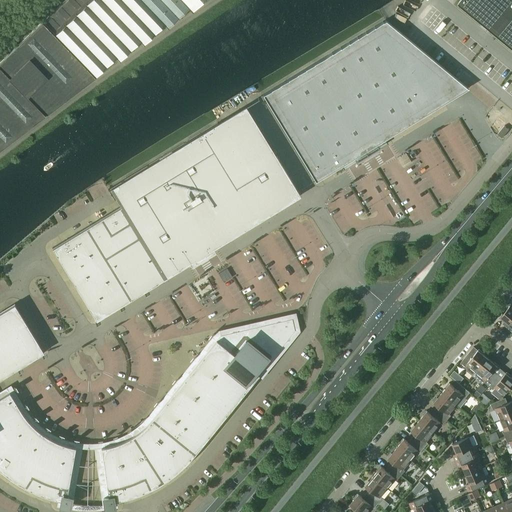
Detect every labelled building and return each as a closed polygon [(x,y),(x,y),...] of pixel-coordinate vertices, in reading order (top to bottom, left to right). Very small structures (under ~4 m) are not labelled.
[(66,0),(0,64),(0,148),(102,70),(104,72),(120,60),(140,41),(143,44),(164,24),(168,27),(188,8),(192,11),(203,0),(66,0)] [(511,46),(511,0),(460,0),(458,2),(511,46)] [(383,22),(382,22),(263,95),(315,181),(341,165),(344,170),(380,148),(387,144),(384,139),(468,88),(467,88),(457,80),(404,36),(385,20),(383,22)] [(277,156),(246,103),(217,123),(235,152),(277,156)] [(496,133),(503,125),(503,124),(499,120),(492,129),(496,133)] [(300,196),(298,192),(277,156),(235,152),(217,123),(138,171),(110,188),(121,206),(114,211),(158,283),(300,196)] [(503,137),(509,130),(509,129),(505,125),(498,134),(503,137)] [(451,166),(443,169),(449,181),(456,178),(451,166)] [(114,211),(89,225),(133,298),(158,283),(114,211)] [(133,298),(89,225),(52,248),(58,257),(64,253),(71,265),(65,269),(96,320),(133,298)] [(71,265),(64,253),(58,257),(65,269),(71,265)] [(47,294),(64,317),(71,312),(54,289),(47,294)] [(511,331),(511,329),(511,299),(510,298),(500,311),(504,314),(501,317),(505,320),(502,323),(506,327),(511,331)] [(0,378),(44,352),(14,304),(0,312),(0,378)] [(295,330),(292,318),(220,335),(217,339),(259,374),(259,375),(295,330)] [(259,374),(217,339),(189,373),(231,408),(259,374)] [(476,373),(489,357),(479,349),(475,354),(471,350),(461,363),(466,368),(468,371),(474,376),(476,373)] [(498,365),(489,357),(476,373),(474,376),(482,383),(484,382),(489,386),(497,375),(493,372),(498,365)] [(501,379),(497,375),(489,386),(493,390),(495,388),(504,396),(511,385),(511,376),(507,372),(501,379)] [(204,441),(231,408),(189,373),(162,406),(204,441)] [(449,383),(441,393),(456,405),(464,396),(466,397),(470,392),(460,384),(456,388),(449,383)] [(11,396),(9,392),(0,397),(0,469),(1,470),(38,430),(37,429),(34,426),(30,422),(27,419),(24,415),(22,411),(19,408),(16,404),(14,400),(11,396)] [(449,414),(456,405),(441,393),(433,402),(440,407),(437,412),(447,420),(451,415),(449,414)] [(511,401),(505,404),(503,399),(491,404),(493,410),(495,409),(500,420),(511,414),(511,401)] [(484,404),(480,401),(474,409),(477,412),(484,404)] [(204,441),(162,406),(152,418),(150,421),(148,423),(146,425),(143,427),(141,429),(174,473),(177,471),(181,468),(183,465),(186,462),(189,460),(193,455),(204,441)] [(443,425),(447,420),(437,412),(433,416),(426,410),(418,420),(434,433),(441,424),(443,425)] [(511,414),(500,420),(505,431),(503,432),(505,437),(511,434),(511,414)] [(426,442),(434,433),(418,420),(410,430),(417,435),(414,440),(424,448),(428,443),(426,442)] [(174,473),(141,429),(138,432),(136,434),(133,436),(130,437),(127,439),(124,441),(120,442),(117,443),(114,444),(111,445),(107,446),(104,447),(101,447),(106,483),(107,488),(122,486),(133,483),(146,478),(157,472),(163,481),(167,479),(171,476),(174,473)] [(69,483),(76,447),(71,446),(68,445),(65,444),(62,443),(59,442),(56,441),(53,439),(50,438),(47,436),(44,434),(41,432),(38,430),(1,470),(4,473),(6,475),(9,477),(12,479),(23,465),(34,472),(45,479),(58,483),(68,486),(69,483)] [(478,451),(475,445),(478,444),(474,436),(474,435),(453,444),(457,453),(453,455),(456,461),(478,451)] [(424,448),(414,440),(410,444),(403,438),(395,448),(411,460),(418,451),(420,453),(424,448)] [(71,497),(70,507),(105,508),(103,497),(108,496),(107,488),(106,483),(101,447),(76,447),(69,483),(68,486),(67,496),(71,497)] [(403,469),(411,460),(395,448),(388,457),(394,463),(391,467),(401,476),(405,471),(403,469)] [(478,458),(480,457),(478,451),(456,461),(458,467),(462,465),(466,474),(482,467),(478,458)] [(67,496),(68,486),(58,483),(45,479),(34,472),(23,465),(12,479),(16,482),(19,484),(23,486),(27,488),(31,490),(34,492),(38,493),(42,495),(46,496),(50,497),(54,499),(58,500),(61,500),(62,495),(67,496)] [(397,481),(401,476),(391,467),(387,472),(380,466),(373,476),(388,488),(395,479),(397,481)] [(486,476),(482,467),(466,474),(470,483),(466,485),(469,491),(491,481),(488,475),(486,476)] [(149,489),(153,487),(157,485),(160,483),(163,481),(157,472),(146,478),(133,483),(122,486),(107,488),(108,496),(113,496),(113,501),(120,499),(125,498),(129,497),(133,496),(137,494),(141,493),(145,491),(149,489)] [(380,497),(388,488),(373,476),(365,485),(372,491),(368,495),(378,503),(382,499),(380,497)] [(500,480),(495,482),(498,489),(503,486),(500,480)] [(498,489),(495,482),(489,485),(492,491),(497,489),(498,489)] [(475,498),(473,492),(468,494),(459,498),(464,508),(472,505),(470,500),(471,500),(475,498)] [(431,493),(409,503),(412,509),(414,508),(415,511),(429,511),(434,510),(430,501),(434,499),(431,493)] [(374,508),(378,503),(368,495),(364,499),(357,494),(349,504),(359,511),(368,511),(372,507),(374,508)] [(71,497),(67,496),(62,495),(61,500),(60,506),(70,507),(71,497)] [(114,506),(113,501),(113,496),(108,496),(103,497),(105,508),(114,506)] [(507,511),(504,503),(493,508),(494,511),(507,511)]
